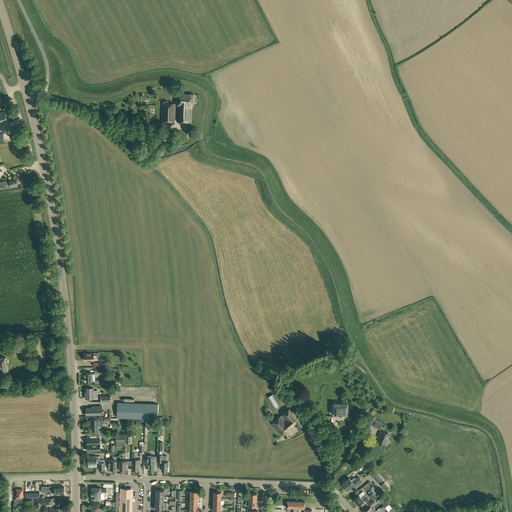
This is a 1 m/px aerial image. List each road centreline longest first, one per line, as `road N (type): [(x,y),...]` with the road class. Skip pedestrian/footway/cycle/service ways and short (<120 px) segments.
road 1 (secondary): [(75,476),(63,284),(27,94)]
road 2 (unknown): [(38,92),(88,114),(140,159),(157,161),(165,150)]
